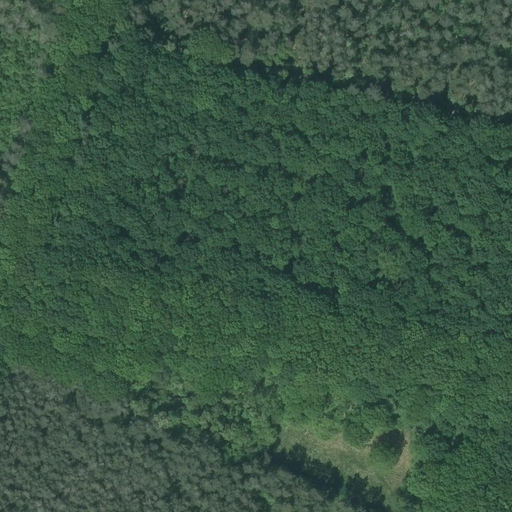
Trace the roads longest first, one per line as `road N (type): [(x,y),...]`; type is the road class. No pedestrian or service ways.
road 1 (track): [(511,352),(32,254)]
road 2 (track): [(105,0),(0,364)]
